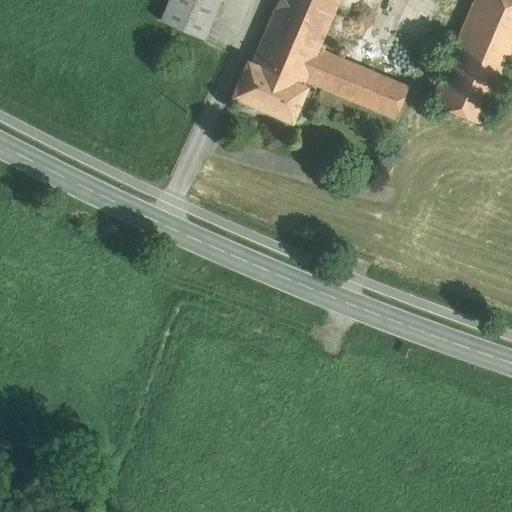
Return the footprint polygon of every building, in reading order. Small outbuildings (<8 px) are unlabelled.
[(168,0),(160,20),(204,38),(220,0),(168,0)] [(305,80),(321,43),(338,0),(277,0),(251,62),(303,84),(305,80)] [(511,56),(511,0),(473,0),(430,100),(483,123),(511,56)] [(321,43),(305,80),(394,118),(408,86),(323,50),(326,45),(321,43)] [(251,62),(248,60),(233,95),(292,121),(307,86),(251,62)]
